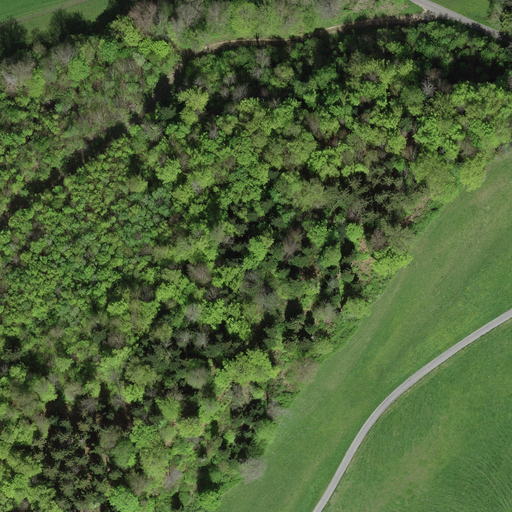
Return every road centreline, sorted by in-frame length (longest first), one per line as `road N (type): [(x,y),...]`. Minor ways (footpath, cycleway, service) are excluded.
road 1 (track): [(0,226),(130,122),(195,50),(288,42),(426,15),(431,7)]
road 2 (track): [(511,313),(415,376),(366,423),(316,511)]
